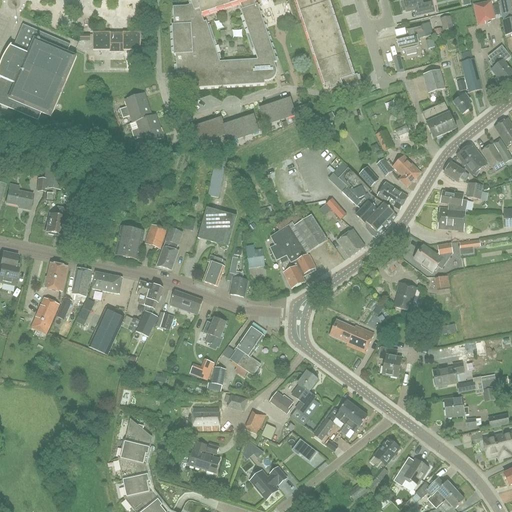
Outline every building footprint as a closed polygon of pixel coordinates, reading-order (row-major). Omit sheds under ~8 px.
[(189,0),(191,5),(186,7),(173,8),(174,26),(172,26),(174,56),(176,56),(177,73),(186,73),(186,76),(184,77),(185,90),(265,85),(265,82),(269,81),(273,79),(276,76),(277,71),(276,67),(274,63),(277,62),(265,28),(257,5),(255,5),(253,0),(295,0),(325,87),(329,85),(331,91),(339,89),(340,91),(360,84),(358,75),(353,77),(328,1),(327,0),(189,0)] [(424,9),(421,0),(404,0),(402,1),(399,2),(402,13),(405,12),(405,13),(414,11),(416,18),(420,17),(434,14),(433,6),(424,9)] [(475,5),(479,23),(480,26),(484,25),(483,22),(495,19),(491,1),(475,5)] [(449,18),(440,20),(443,32),(451,30),(449,18)] [(505,37),(511,35),(511,18),(502,21),(505,37)] [(419,48),(416,35),(431,31),(430,24),(404,30),(406,37),(396,39),(399,53),(406,51),(407,56),(416,54),(415,49),(419,48)] [(464,25),(457,26),(461,46),(468,45),(464,25)] [(6,54),(2,61),(0,66),(0,106),(17,113),(37,122),(40,114),(50,118),(76,58),(73,56),(66,53),(70,46),(23,26),(13,48),(10,47),(6,54)] [(93,35),(93,51),(109,51),(109,53),(124,53),(124,51),(140,51),(140,33),(111,33),(93,33),(93,35)] [(511,76),(511,72),(504,63),(511,58),(502,47),(488,58),(491,61),(489,63),(494,68),(491,70),(497,78),(495,80),(499,86),(503,83),(511,76)] [(461,64),(468,93),(482,90),(474,60),(461,64)] [(428,95),(444,90),(439,71),(423,76),(428,95)] [(459,93),(467,91),(464,81),(457,83),(459,93)] [(128,108),(120,110),(122,115),(148,106),(144,94),(125,101),(128,108)] [(462,116),(471,109),(468,105),(470,103),(465,95),(453,104),(462,116)] [(294,110),(289,97),(274,102),(280,121),(295,116),(297,122),(312,116),(309,105),(294,110)] [(280,121),(274,102),(259,107),(265,126),(280,121)] [(444,104),(433,109),(444,135),(456,130),(453,123),(454,122),(452,119),(451,119),(449,114),(448,114),(444,104)] [(152,117),(148,106),(122,115),(123,119),(131,117),(133,124),(137,123),(137,122),(152,117)] [(444,135),(433,109),(422,114),(426,124),(433,140),(444,135)] [(336,121),(332,113),(312,124),(317,132),(336,121)] [(238,119),(244,138),(259,133),(252,114),(238,119)] [(160,127),(156,116),(152,117),(137,122),(137,123),(139,129),(132,132),(133,136),(160,127)] [(212,140),(227,135),(223,124),(221,116),(205,121),(212,140)] [(223,124),(227,135),(229,143),(244,138),(238,119),(223,124)] [(508,147),(511,144),(511,127),(507,120),(495,128),(508,147)] [(212,140),(205,121),(190,126),(197,145),(212,140)] [(160,127),(133,136),(135,141),(142,138),(145,145),(164,139),(160,127)] [(393,128),(389,131),(395,141),(399,139),(393,128)] [(410,128),(398,129),(399,137),(410,136),(410,128)] [(385,132),(376,137),(383,153),(393,148),(385,132)] [(487,165),(485,162),(472,145),(456,156),(472,177),(487,165)] [(493,145),(481,152),(491,169),(503,162),(493,145)] [(511,161),(507,154),(502,146),(497,149),(506,164),(511,161)] [(406,188),(420,175),(403,158),(392,168),(402,177),(399,180),(406,188)] [(384,160),(381,162),(376,166),(385,178),(393,172),(384,160)] [(219,199),(226,163),(215,161),(208,196),(219,199)] [(333,174),(333,175),(328,180),(361,211),(355,217),(365,226),(366,224),(375,233),(393,214),(383,205),(375,199),(369,194),(371,192),(356,177),(341,163),(338,166),(340,167),(333,174)] [(465,182),(469,177),(464,173),(465,173),(451,164),(444,174),(458,183),(460,179),(465,182)] [(367,168),(364,171),(359,175),(371,188),(379,181),(367,168)] [(60,191),(62,171),(45,170),(44,179),(38,179),(37,193),(44,193),(46,193),(46,190),(60,191)] [(399,211),(407,198),(385,184),(377,197),(399,211)] [(468,191),(482,194),(483,187),(469,184),(468,191)] [(10,185),(9,190),(6,203),(23,207),(23,209),(30,210),(33,195),(19,192),(20,187),(10,185)] [(482,194),(468,191),(466,199),(480,201),(482,194)] [(452,206),(451,210),(461,211),(466,211),(467,202),(463,201),(464,196),(442,192),(440,204),(452,206)] [(71,195),(67,212),(75,214),(79,197),(71,195)] [(341,221),(347,215),(332,200),(326,205),(341,221)] [(64,224),(65,218),(63,217),(65,209),(57,208),(55,216),(50,215),(46,232),(48,233),(48,235),(53,236),(53,234),(60,235),(62,224),(64,224)] [(228,248),(237,217),(207,208),(198,239),(228,248)] [(466,211),(461,211),(451,210),(439,209),(437,230),(464,232),(466,211)] [(307,255),(327,242),(311,216),(307,219),(298,224),(296,222),(279,232),(304,277),(306,276),(305,275),(315,270),(307,255)] [(196,221),(185,218),(182,230),(193,232),(196,221)] [(161,249),(166,230),(152,226),(146,245),(161,249)] [(138,261),(144,232),(121,227),(115,256),(138,261)] [(182,233),(170,230),(157,266),(171,270),(178,251),(176,250),(182,233)] [(349,259),(357,253),(365,248),(353,231),(345,236),(337,242),(349,259)] [(304,277),(279,232),(270,237),(275,246),(270,249),(276,262),(279,260),(286,273),(284,274),(292,289),(304,283),(302,279),(304,277)] [(442,271),(453,255),(451,245),(438,247),(439,255),(435,256),(423,247),(414,259),(423,265),(422,267),(432,275),(437,268),(442,271)] [(263,250),(255,251),(254,246),(246,248),(247,252),(248,265),(249,270),(265,267),(264,263),(263,250)] [(400,265),(404,262),(395,250),(382,260),(392,271),(396,268),(394,265),(398,262),(400,265)] [(17,264),(18,256),(4,253),(3,252),(0,265),(0,269),(0,271),(0,283),(14,286),(19,265),(17,264)] [(220,266),(222,260),(210,256),(208,262),(210,263),(203,282),(217,287),(222,275),(224,275),(225,272),(224,270),(224,268),(220,266)] [(243,280),(244,275),(243,273),(236,272),(239,260),(233,258),(230,274),(235,275),(234,278),(231,295),(244,298),(247,281),(243,280)] [(63,289),(68,267),(50,264),(45,289),(63,293),(63,289)] [(87,294),(91,272),(78,270),(73,291),(87,294)] [(120,295),(123,279),(96,273),(92,290),(120,295)] [(437,291),(450,289),(448,277),(435,279),(437,291)] [(139,305),(145,307),(151,288),(152,286),(141,283),(137,296),(141,298),(139,305)] [(409,313),(416,289),(399,284),(397,292),(399,293),(394,308),(409,313)] [(152,286),(151,288),(145,307),(155,310),(157,303),(159,304),(163,289),(152,286)] [(198,316),(203,302),(175,292),(170,307),(198,316)] [(36,318),(31,329),(46,335),(59,306),(44,299),(36,318)] [(64,299),(56,318),(64,321),(72,302),(64,299)] [(105,311),(100,323),(94,335),(88,348),(107,357),(121,327),(125,318),(124,318),(123,316),(116,313),(113,314),(105,311)] [(148,338),(158,318),(153,316),(145,312),(136,332),(148,338)] [(161,313),(159,319),(156,327),(165,330),(169,316),(167,315),(161,313)] [(134,334),(140,322),(133,318),(127,331),(134,334)] [(206,343),(210,345),(209,349),(216,351),(217,348),(219,349),(223,340),(221,339),(226,323),(214,319),(212,324),(207,323),(203,333),(209,335),(206,343)] [(365,355),(374,335),(355,326),(354,329),(336,321),(330,337),(347,344),(346,347),(365,355)] [(442,336),(454,334),(452,326),(440,328),(442,336)] [(253,376),(253,375),(255,377),(259,375),(260,370),(258,369),(260,366),(251,359),(250,358),(265,336),(252,327),(234,351),(235,352),(230,360),(253,376)] [(432,346),(433,337),(426,336),(425,345),(432,346)] [(198,352),(208,355),(210,350),(200,346),(198,352)] [(398,378),(402,359),(396,358),(397,351),(381,348),(379,359),(385,361),(382,376),(398,378)] [(203,369),(199,379),(207,382),(214,364),(206,361),(203,369)] [(433,372),(435,380),(433,381),(434,387),(436,387),(457,383),(455,375),(463,374),(461,364),(453,366),(454,368),(433,372)] [(212,384),(223,387),(226,371),(216,369),(212,384)] [(292,395),(301,402),(296,409),(303,414),(315,398),(308,392),(317,380),(307,372),(298,385),(299,386),(292,395)] [(476,395),(483,393),(481,378),(473,380),(474,383),(457,386),(459,395),(475,392),(476,395)] [(494,390),(484,391),(484,394),(483,395),(484,403),(496,401),(495,396),(500,395),(499,388),(494,389),(494,390)] [(282,400),(282,399),(283,397),(277,393),(270,403),(287,416),(293,408),(282,400)] [(241,411),(244,400),(232,397),(229,408),(241,411)] [(465,416),(469,416),(468,409),(464,409),(463,399),(444,401),(446,419),(465,417),(465,416)] [(350,420),(357,410),(348,403),(346,402),(339,412),(339,413),(335,418),(335,419),(345,426),(346,425),(350,420)] [(220,432),(220,409),(193,409),(193,432),(220,432)] [(360,428),(368,417),(357,410),(350,420),(346,425),(351,429),(350,430),(355,433),(359,427),(360,428)] [(257,435),(266,416),(254,411),(245,430),(257,435)] [(507,416),(489,420),(491,429),(509,425),(507,416)] [(164,511),(161,507),(163,506),(155,496),(152,498),(151,496),(148,483),(150,482),(147,470),(144,471),(143,468),(146,455),(148,455),(152,438),(143,430),(144,427),(137,425),(130,420),(121,459),(118,458),(127,497),(124,498),(134,511),(164,511)] [(327,420),(315,436),(322,441),(334,425),(327,420)] [(476,420),(466,421),(466,428),(477,427),(476,420)] [(262,436),(271,441),(276,430),(267,425),(262,436)] [(499,455),(500,459),(510,456),(509,452),(511,451),(511,433),(483,440),(487,457),(499,455)] [(325,446),(326,447),(335,453),(339,448),(332,443),(335,438),(332,435),(325,446)] [(398,457),(395,455),(400,449),(388,439),(374,457),(370,463),(379,470),(373,477),(374,477),(366,486),(372,490),(380,482),(387,473),(384,470),(391,461),(394,463),(398,457)] [(160,452),(173,448),(171,440),(160,443),(160,452)] [(254,453),(257,458),(264,452),(248,440),(246,445),(254,453)] [(293,449),(300,454),(310,462),(316,453),(300,441),(293,449)] [(216,474),(220,460),(205,455),(208,446),(196,443),(194,451),(193,450),(188,466),(216,474)] [(264,464),(268,468),(274,462),(270,458),(264,464)] [(409,467),(405,464),(394,481),(402,487),(405,482),(409,484),(411,484),(412,482),(417,485),(428,469),(422,465),(415,460),(411,467),(409,467)] [(249,482),(266,502),(279,491),(277,488),(279,486),(288,479),(278,467),(269,475),(270,476),(268,478),(262,471),(249,482)] [(362,473),(365,475),(371,480),(373,477),(365,470),(362,473)] [(432,490),(428,494),(431,497),(428,500),(437,509),(443,503),(456,491),(447,482),(444,485),(439,480),(430,488),(432,490)] [(425,483),(415,494),(421,499),(422,500),(428,494),(432,490),(430,488),(425,483)] [(354,502),(367,492),(361,484),(348,494),(354,502)] [(465,501),(456,491),(443,503),(449,510),(452,507),(455,510),(465,501)] [(371,507),(377,501),(373,497),(367,503),(371,507)] [(387,498),(379,503),(382,507),(389,502),(387,498)] [(310,511),(315,508),(310,501),(305,505),(310,511)]
